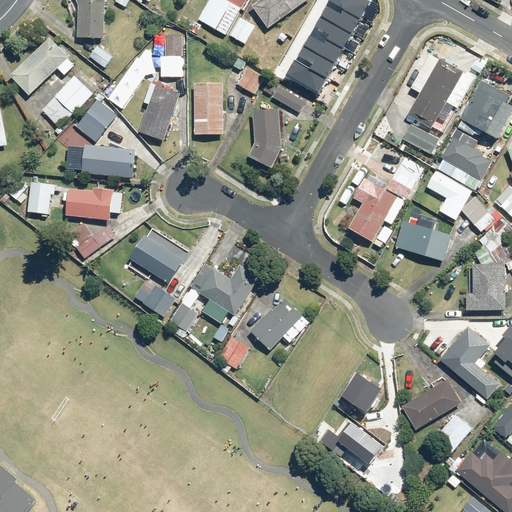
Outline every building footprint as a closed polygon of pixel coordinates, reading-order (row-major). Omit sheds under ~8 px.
[(79,39),(103,40),(105,2),(103,0),(76,0),(81,9),(79,39)] [(115,0),(115,2),(125,10),(131,0),(115,0)] [(241,9),(224,0),(210,0),(199,22),(226,37),(241,9)] [(263,0),(253,7),(268,29),(310,0),(263,0)] [(369,0),(330,0),(290,73),(320,90),(371,0),(369,0)] [(203,27),(185,18),(180,27),(198,37),(203,27)] [(241,19),(231,37),(247,45),(256,28),(241,19)] [(183,37),(166,37),(166,57),(183,57),(183,37)] [(10,77),(28,97),(69,60),(51,40),(10,77)] [(113,58),(97,47),(89,59),(105,70),(113,58)] [(408,116),(430,129),(463,72),(442,59),(408,116)] [(237,82),(254,93),(264,78),(247,67),(237,82)] [(57,97),(73,114),(91,95),(75,79),(57,97)] [(222,85),(194,85),(195,136),(223,136),(222,85)] [(163,142),(180,95),(156,86),(139,133),(163,142)] [(298,115),(306,102),(280,87),(272,99),(298,115)] [(511,109),(479,90),(461,120),(495,140),(511,110),(511,109)] [(80,127),(97,141),(116,118),(99,104),(80,127)] [(249,160),(272,170),(281,149),(278,111),(251,114),(255,147),(249,160)] [(411,125),(404,138),(434,154),(441,141),(411,125)] [(455,138),(444,156),(482,179),(493,161),(455,138)] [(86,147),(83,173),(131,179),(134,153),(86,147)] [(83,169),(84,154),(70,152),(68,168),(83,169)] [(16,201),(29,188),(20,180),(8,194),(16,201)] [(350,230),(372,242),(396,200),(363,181),(353,200),(364,205),(350,230)] [(60,189),(32,185),(27,215),(56,219),(60,189)] [(70,190),(67,218),(110,223),(114,195),(70,190)] [(511,195),(501,209),(511,217),(511,195)] [(476,197),(461,210),(479,231),(494,218),(476,197)] [(405,223),(396,246),(442,262),(451,238),(405,223)] [(82,225),(67,236),(85,259),(99,247),(82,225)] [(145,237),(130,261),(170,284),(184,260),(145,237)] [(212,268),(197,292),(234,314),(257,276),(239,266),(231,279),(212,268)] [(504,309),(503,267),(470,267),(471,295),(467,295),(467,310),(504,309)] [(165,317),(176,299),(155,286),(144,303),(165,317)] [(284,300),(251,333),(270,353),(304,319),(284,300)] [(182,305),(171,321),(185,330),(195,314),(182,305)] [(437,358),(484,401),(502,382),(475,358),(491,342),(469,322),(437,358)] [(216,351),(225,341),(215,332),(206,342),(216,351)] [(511,333),(495,353),(511,367),(511,333)] [(218,358),(235,369),(249,348),(231,337),(218,358)] [(361,372),(347,393),(369,408),(383,387),(361,372)] [(400,407),(413,430),(460,403),(447,380),(400,407)] [(511,445),(511,405),(492,430),(511,445)] [(436,439),(453,453),(472,429),(455,416),(436,439)] [(332,427),(322,440),(345,456),(351,448),(371,463),(385,443),(355,421),(345,435),(332,427)] [(472,452),(456,472),(505,511),(509,511),(511,509),(511,485),(511,484),(511,483),(511,460),(500,451),(493,461),(485,455),(481,460),(472,452)] [(0,466),(0,511),(30,511),(40,501),(0,466)] [(379,479),(375,483),(379,486),(377,489),(385,495),(391,489),(379,479)] [(473,498),(464,508),(469,511),(490,511),(491,511),(473,498)]
